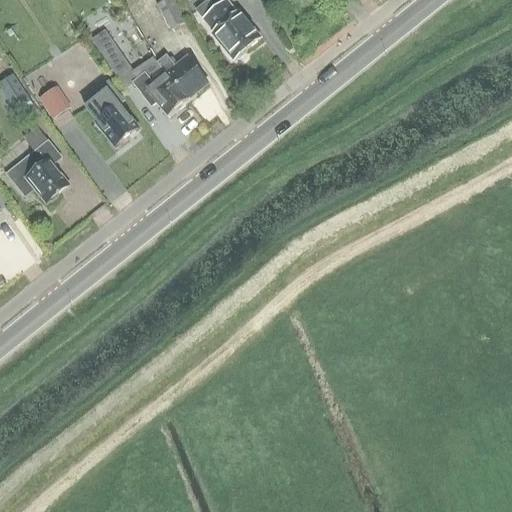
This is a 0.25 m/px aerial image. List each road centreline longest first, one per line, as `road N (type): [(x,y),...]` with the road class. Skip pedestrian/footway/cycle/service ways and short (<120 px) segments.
road 1 (track): [(511,129),(304,241),(0,498)]
road 2 (track): [(36,511),(318,270),(511,167)]
road 3 (secondary): [(0,355),(439,0)]
